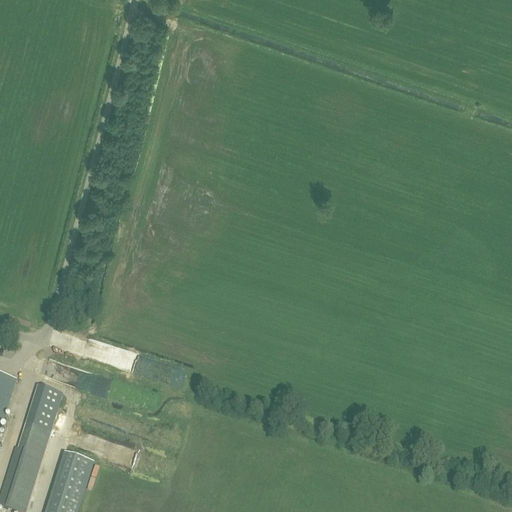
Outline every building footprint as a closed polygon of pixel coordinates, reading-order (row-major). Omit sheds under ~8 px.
[(55,375),(100,387),(103,374),(58,362),(55,375)] [(0,431),(16,380),(0,374),(0,431)] [(63,394),(40,387),(28,426),(51,433),(63,394)] [(26,511),(51,433),(28,426),(20,450),(16,449),(0,500),(0,506),(17,511),(26,511)] [(137,445),(171,455),(174,444),(171,443),(174,433),(164,430),(161,437),(135,429),(134,436),(139,438),(137,445)] [(84,511),(97,458),(60,450),(46,511),(84,511)]
